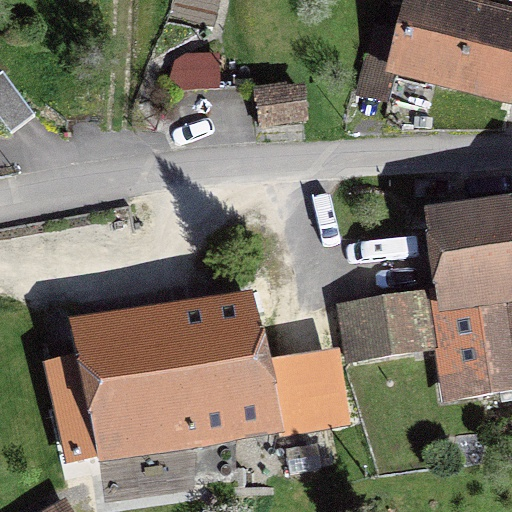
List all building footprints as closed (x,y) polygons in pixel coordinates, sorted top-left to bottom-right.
[(511,24),(419,0),(412,0),(409,13),(395,10),(390,30),(404,33),(394,71),(511,101),(511,96),(511,24)] [(217,61),(178,62),(169,89),(217,88),(217,61)] [(34,116),(2,74),(0,75),(0,121),(10,135),(34,116)] [(258,125),(297,121),(294,90),(255,94),(258,125)] [(510,299),(511,313),(511,206),(427,219),(441,309),(510,299)] [(382,302),(391,356),(433,349),(425,295),(382,302)] [(382,302),(340,309),(349,363),(391,356),(382,302)] [(318,363),(266,374),(250,306),(70,332),(88,413),(64,418),(73,460),(329,419),(318,363)]
